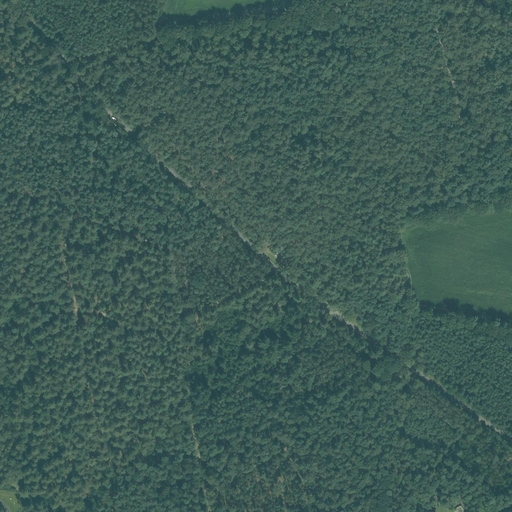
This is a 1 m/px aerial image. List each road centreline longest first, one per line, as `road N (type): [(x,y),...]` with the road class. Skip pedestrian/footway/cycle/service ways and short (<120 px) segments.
road 1 (unclassified): [(511,440),(278,270),(110,113),(12,0)]
road 2 (track): [(301,287),(359,234),(444,199),(462,133),(437,25),(439,0)]
road 3 (unknown): [(113,511),(110,492),(129,410),(147,379),(141,345),(171,305)]
road 4 (unknown): [(0,386),(102,387),(146,371)]
